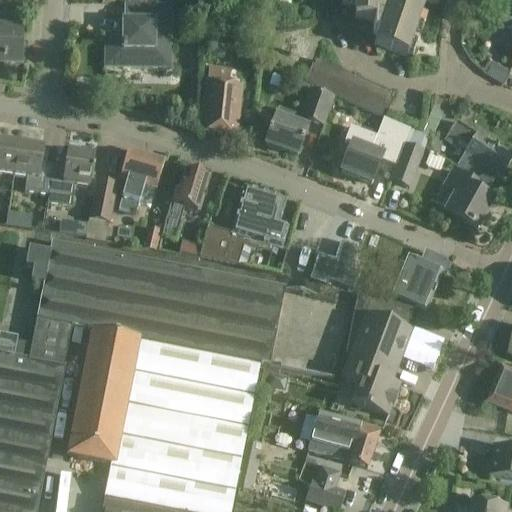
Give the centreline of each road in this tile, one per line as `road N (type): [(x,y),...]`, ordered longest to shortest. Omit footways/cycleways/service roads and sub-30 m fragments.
road 1 (residential): [(500,273),(187,147),(44,112)]
road 2 (unclassified): [(392,511),(500,273)]
road 3 (residential): [(511,107),(455,72),(452,1)]
